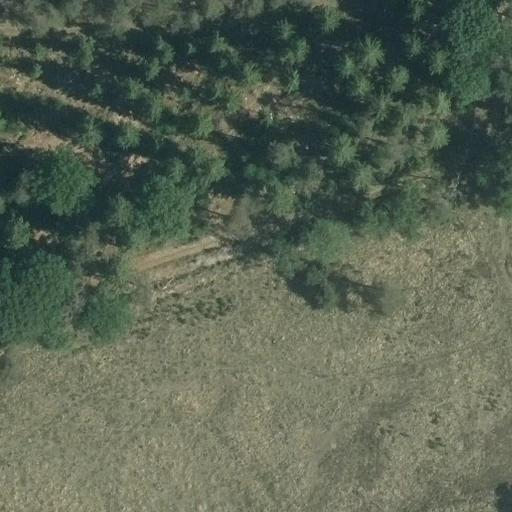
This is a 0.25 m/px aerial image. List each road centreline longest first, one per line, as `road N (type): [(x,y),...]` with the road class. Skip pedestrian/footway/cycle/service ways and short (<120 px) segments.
road 1 (track): [(0,291),(101,281),(511,131)]
road 2 (track): [(315,0),(117,22),(0,22)]
road 3 (track): [(503,135),(486,0)]
